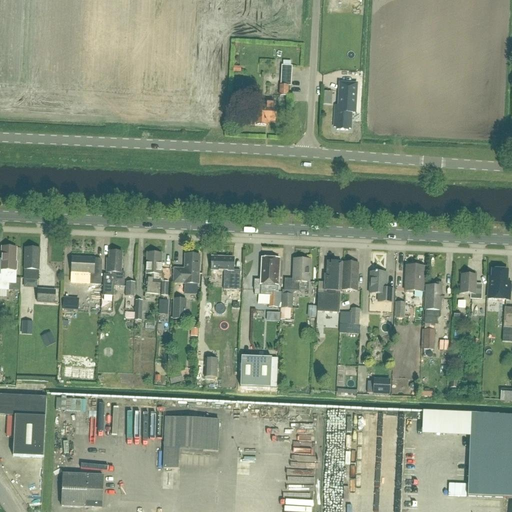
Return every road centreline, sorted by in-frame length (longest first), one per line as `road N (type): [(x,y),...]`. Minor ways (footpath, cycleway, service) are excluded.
road 1 (tertiary): [(511,240),(0,216)]
road 2 (unclassified): [(308,152),(0,138)]
road 3 (unclassified): [(511,167),(308,152)]
road 4 (unclassified): [(308,152),(316,0)]
